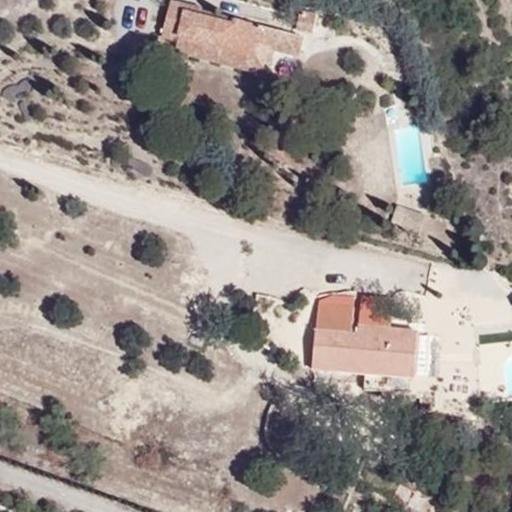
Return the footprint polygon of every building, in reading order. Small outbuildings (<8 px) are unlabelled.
[(301,41),(170,0),(161,54),(291,83),(301,41)] [(301,5),(296,26),(312,29),(317,9),(301,5)] [(397,203),(392,217),(420,228),(425,214),(397,203)] [(424,393),(438,336),(329,301),(319,375),(424,393)] [(478,363),(483,362),(486,393),(511,391),(511,343),(477,347),(478,363)]
